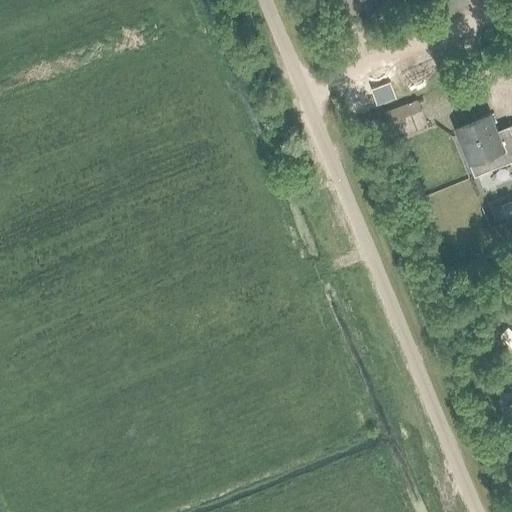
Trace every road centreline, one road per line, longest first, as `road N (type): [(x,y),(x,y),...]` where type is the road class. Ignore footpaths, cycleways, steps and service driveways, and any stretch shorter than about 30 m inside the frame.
road 1 (unclassified): [(481,511),(311,102)]
road 2 (unknown): [(311,102),(511,16)]
